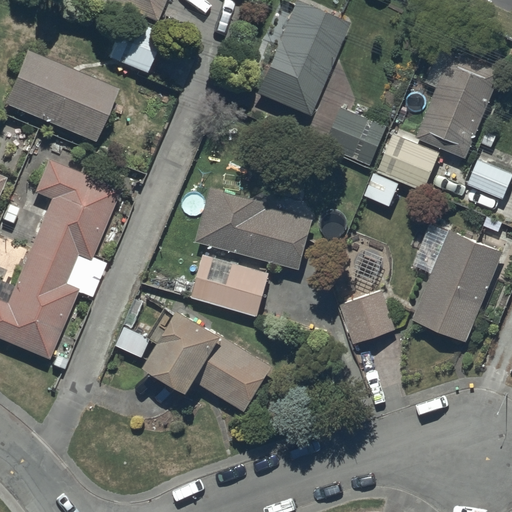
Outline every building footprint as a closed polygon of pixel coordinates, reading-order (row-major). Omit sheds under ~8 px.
[(111,0),(155,18),(162,0),(111,0)] [(311,115),(350,23),(297,0),(258,92),(311,115)] [(110,58),(146,73),(161,38),(125,23),(110,58)] [(501,64),(453,42),(450,49),(440,45),(426,75),(437,80),(417,128),(466,148),(501,64)] [(4,107),(94,145),(116,93),(26,55),(4,107)] [(343,110),(328,148),(370,165),(386,128),(343,110)] [(396,135),(381,170),(426,189),(441,154),(396,135)] [(92,256),(120,189),(49,159),(36,190),(51,196),(14,286),(0,280),(0,336),(50,357),(77,291),(91,297),(105,262),(92,256)] [(511,172),(482,159),(471,183),(506,198),(511,185),(511,172)] [(377,175),(367,197),(391,207),(400,185),(377,175)] [(200,242),(303,270),(316,221),(272,209),(273,203),(215,188),(200,242)] [(453,235),(415,322),(469,344),(505,256),(453,235)] [(260,316),(272,274),(208,255),(196,297),(260,316)] [(384,291),(344,305),(358,343),(398,329),(384,291)] [(275,367),(184,314),(151,369),(191,392),(197,381),(248,412),(275,367)]
